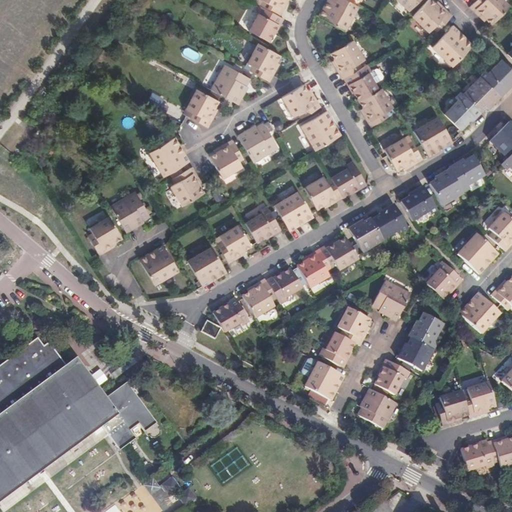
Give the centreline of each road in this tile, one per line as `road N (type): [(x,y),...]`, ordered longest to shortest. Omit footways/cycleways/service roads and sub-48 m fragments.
road 1 (unclassified): [(178,350),(96,303),(0,223)]
road 2 (residential): [(386,191),(199,301)]
road 3 (unclassified): [(329,429),(178,350)]
road 4 (residential): [(199,301),(158,312),(136,299),(112,259),(160,232)]
road 5 (residential): [(203,169),(202,138),(315,70)]
road 6 (residential): [(511,104),(466,146),(386,191)]
road 7 (residential): [(315,70),(386,191)]
